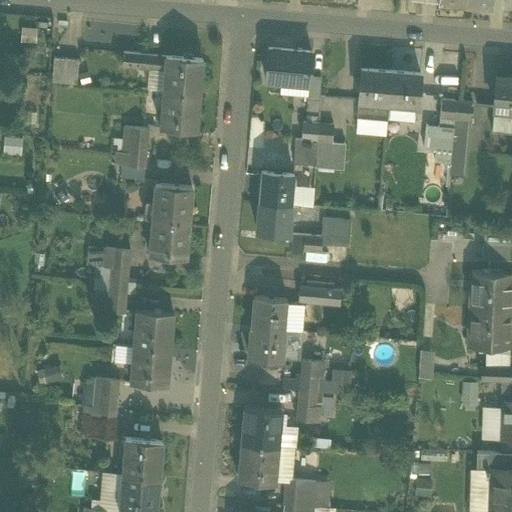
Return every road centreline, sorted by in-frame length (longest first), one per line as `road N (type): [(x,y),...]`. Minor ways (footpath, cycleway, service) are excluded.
road 1 (residential): [(511,40),(242,19)]
road 2 (residential): [(200,511),(224,258)]
road 3 (residential): [(224,258),(242,19)]
road 4 (residential): [(224,258),(441,279)]
road 5 (residential): [(242,19),(51,0)]
